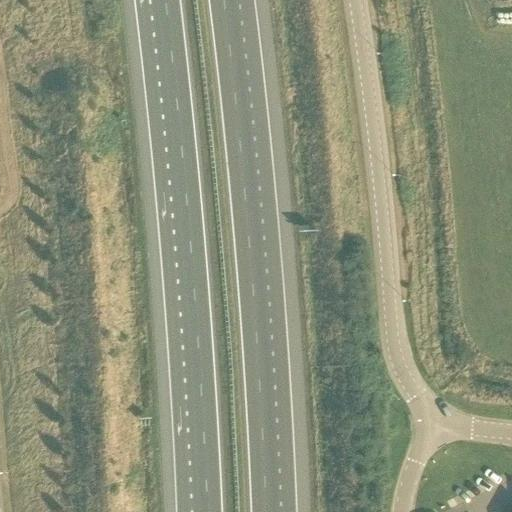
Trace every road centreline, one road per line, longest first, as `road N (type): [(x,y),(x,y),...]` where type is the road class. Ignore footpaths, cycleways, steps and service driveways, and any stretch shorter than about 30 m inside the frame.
road 1 (motorway): [(261,511),(244,178),(223,0)]
road 2 (motorway): [(164,0),(184,182),(203,511)]
road 3 (unclassified): [(350,0),(404,372),(438,423)]
